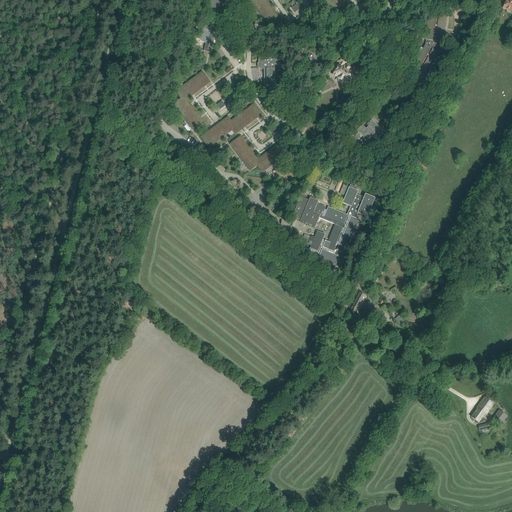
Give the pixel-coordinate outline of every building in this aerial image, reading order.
[(231,11),(232,1),(225,0),(207,0),(206,9),(218,11),(219,9),(231,11)] [(250,0),(251,0),(255,4),(254,5),(263,18),(264,17),(265,18),(264,19),(268,23),(278,16),(274,12),(273,11),(273,10),(265,0),(264,1),(263,0),(250,0)] [(346,8),(342,3),(342,4),(341,3),(341,2),(340,0),(324,0),(331,9),(332,9),(333,10),(332,11),(336,15),(346,8)] [(295,12),(300,9),(296,3),(291,7),(295,12)] [(425,39),(426,40),(425,45),(425,46),(412,69),(425,77),(425,76),(438,53),(439,53),(443,46),(443,42),(442,42),(447,16),(447,15),(439,14),(438,18),(429,16),(429,17),(425,39)] [(205,25),(203,31),(197,38),(206,44),(204,51),(209,53),(210,50),(217,30),(205,25)] [(363,54),(364,55),(366,53),(369,49),(357,41),(354,46),(355,46),(353,49),(355,50),(362,55),(363,54)] [(264,88),(273,88),(273,91),(280,91),(280,83),(277,83),(277,71),(280,71),(280,56),(258,57),(258,63),(260,63),(260,68),(264,68),(264,88)] [(349,69),(350,68),(346,66),(345,66),(344,65),(346,61),(340,57),(338,62),(340,63),(333,75),(339,78),(338,78),(339,80),(341,81),(342,81),(343,80),(348,83),(354,72),(349,69)] [(181,99),(174,104),(176,107),(177,106),(181,111),(180,112),(190,125),(190,124),(191,125),(191,126),(194,130),(204,123),(201,118),(200,119),(199,118),(200,117),(192,107),(191,108),(187,103),(188,102),(187,99),(189,98),(188,96),(193,93),(194,94),(204,86),(205,85),(206,85),(210,82),(202,72),(198,75),(199,76),(197,77),(197,76),(184,86),(185,87),(180,90),(179,89),(176,92),(181,99)] [(217,105),(220,110),(225,106),(222,101),(217,105)] [(201,137),(209,147),(213,144),(213,143),(214,142),(214,143),(227,133),(231,129),(232,130),(235,134),(241,130),(240,128),(245,125),(246,126),(256,118),(257,117),(262,114),(254,104),(250,107),(250,108),(249,109),(249,108),(236,118),(236,119),(232,122),(231,121),(228,117),(222,122),(223,123),(218,126),(217,125),(207,133),(206,134),(201,137)] [(368,126),(366,129),(358,122),(350,130),(351,131),(344,139),(360,154),(368,145),(367,145),(369,143),(372,146),(385,132),(372,120),(367,125),(368,126)] [(269,130),(273,135),(278,131),(274,126),(269,130)] [(248,167),(250,171),(257,165),(262,172),(265,170),(265,169),(269,165),(270,166),(283,157),(282,156),(284,155),(284,156),(289,153),(281,143),(277,146),(276,147),(275,147),(265,155),(266,156),(261,159),(260,158),(258,160),(256,157),(255,158),(251,154),(253,153),(245,142),(244,143),(243,141),(244,141),(241,136),(230,144),(234,148),(235,149),(235,150),(244,162),(245,162),(249,167),(248,167)] [(296,208),(294,213),(296,214),(296,216),(302,218),(301,221),(315,226),(319,217),(336,225),(335,225),(328,242),(323,240),(325,234),(317,231),(314,237),(311,236),(309,240),(312,242),(310,248),(309,250),(305,248),(302,256),(314,261),(316,257),(324,260),(324,263),(328,265),(330,262),(336,265),(335,266),(341,268),(346,255),(345,254),(347,248),(350,249),(352,245),(349,243),(354,231),(357,232),(359,228),(356,226),(358,220),(359,220),(356,218),(358,213),(367,217),(369,214),(372,215),(375,208),(372,207),(375,198),(365,194),(364,197),(357,194),(358,191),(349,187),(343,185),(340,194),(345,196),(342,203),(350,206),(347,215),(328,207),(324,217),(322,216),(325,207),(317,203),(317,201),(310,198),(309,200),(301,197),(297,206),(299,207),(298,209),(296,208)] [(357,313),(367,296),(360,293),(350,311),(354,314),(355,312),(357,313)] [(374,312),(371,310),(368,315),(377,321),(382,314),(375,310),(374,312)] [(494,403),(485,397),(477,408),(471,417),(478,422),(485,414),(486,414),(494,403)] [(507,416),(499,410),(493,418),(501,424),(507,416)]
